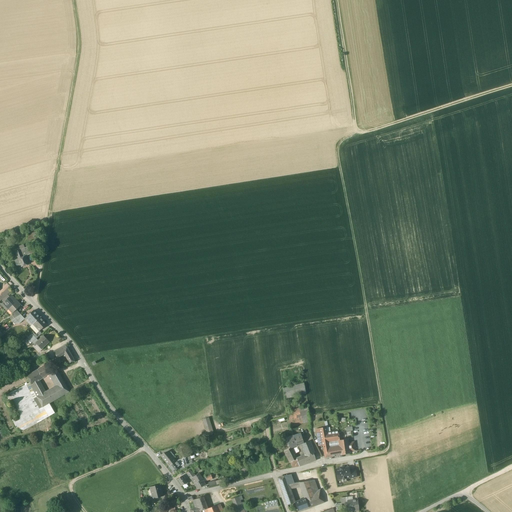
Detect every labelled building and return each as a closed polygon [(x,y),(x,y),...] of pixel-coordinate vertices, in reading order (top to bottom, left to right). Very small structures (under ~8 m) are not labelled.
[(23,257),(18,258),(22,266),(29,264),(26,256),(23,257)] [(11,296),(4,302),(6,304),(4,306),(8,310),(10,308),(16,302),(11,296)] [(16,302),(10,308),(14,312),(20,306),(16,302)] [(34,311),(27,317),(33,324),(40,318),(34,311)] [(20,323),(25,319),(21,314),(15,318),(20,323)] [(40,318),(33,324),(40,331),(47,324),(40,318)] [(34,345),(38,341),(32,334),(28,338),(34,345)] [(38,341),(36,343),(42,349),(49,342),(44,336),(38,341)] [(74,360),(66,345),(61,348),(64,353),(70,363),(74,360)] [(61,348),(56,350),(59,356),(64,353),(61,348)] [(46,366),(33,374),(37,380),(37,381),(37,380),(50,373),(46,366)] [(57,370),(52,373),(55,379),(60,376),(57,370)] [(69,391),(60,376),(55,379),(54,380),(57,386),(60,390),(63,395),(69,391)] [(283,388),(285,398),(306,393),(303,383),(283,388)] [(45,393),(40,384),(36,387),(41,395),(45,393)] [(57,386),(47,391),(53,401),(63,395),(60,390),(57,386)] [(45,393),(41,395),(37,397),(43,407),(53,401),(47,391),(45,393)] [(299,412),(287,416),(290,424),(303,420),(300,413),(299,412)] [(209,417),(202,419),(207,436),(214,433),(209,417)] [(327,433),(325,427),(316,429),(318,438),(321,438),(325,458),(331,457),(329,448),(328,441),(327,433)] [(338,431),(327,433),(328,441),(339,439),(340,439),(338,431)] [(301,433),(287,438),(290,447),(304,442),(301,433)] [(340,446),(339,440),(339,439),(328,441),(329,448),(340,446)] [(348,439),(339,440),(340,446),(341,455),(350,453),(349,451),(348,443),(348,439)] [(310,441),(302,444),(306,454),(306,455),(313,453),(315,453),(310,441)] [(341,455),(340,446),(329,448),(331,457),(341,455)] [(295,454),(291,448),(284,452),(290,462),(297,459),(294,454),(295,454)] [(165,453),(161,456),(165,461),(172,456),(169,451),(166,454),(165,453)] [(306,455),(305,456),(297,459),(300,466),(316,460),(313,453),(306,455)] [(172,456),(165,461),(169,466),(176,461),(172,456)] [(176,461),(169,466),(174,472),(181,466),(176,461)] [(348,467),(344,468),(344,467),(340,468),(340,469),(336,469),(338,480),(350,477),(349,471),(348,467)] [(195,476),(191,478),(194,483),(202,479),(199,473),(195,476)] [(183,475),(177,479),(182,486),(185,484),(188,482),(185,478),(183,475)] [(287,476),(279,477),(279,479),(281,486),(288,485),(290,484),(287,476)] [(202,479),(194,483),(198,489),(206,484),(202,479)] [(314,480),(308,481),(314,495),(317,494),(316,491),(318,491),(314,480)] [(308,481),(300,483),(306,499),(309,497),(314,495),(308,481)] [(160,485),(151,487),(153,498),(163,495),(160,485)] [(292,497),(288,485),(281,486),(288,505),(294,503),(292,497)] [(318,491),(316,491),(317,494),(314,495),(309,497),(311,502),(312,507),(325,503),(320,490),(318,491)] [(239,496),(233,499),(237,509),(243,507),(240,500),(239,496)] [(204,497),(193,500),(195,508),(199,507),(200,510),(207,507),(204,497)] [(306,499),(295,502),(298,510),(308,506),(307,503),(306,499)] [(347,501),(347,503),(348,511),(359,510),(358,500),(347,501)]
